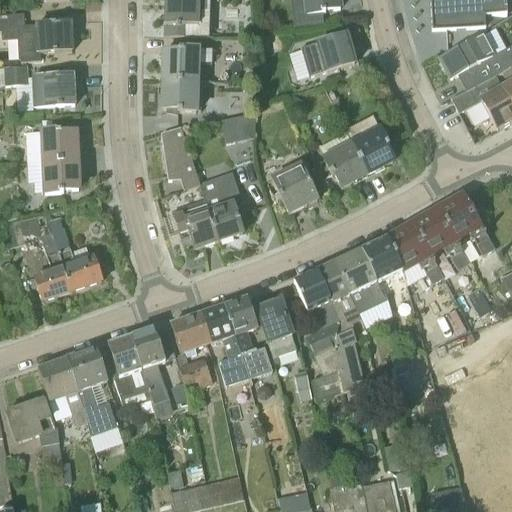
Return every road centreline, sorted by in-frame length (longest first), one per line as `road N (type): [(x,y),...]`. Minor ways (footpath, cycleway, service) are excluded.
road 1 (residential): [(160,301),(317,249),(455,174)]
road 2 (residential): [(160,301),(127,184),(119,0)]
road 3 (residential): [(379,0),(408,93),(455,174)]
road 4 (residential): [(0,359),(160,301)]
